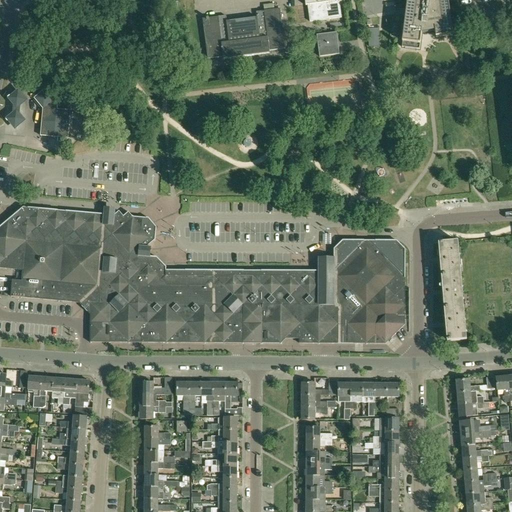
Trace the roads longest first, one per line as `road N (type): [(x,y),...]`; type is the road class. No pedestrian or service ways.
road 1 (unclassified): [(418,367),(420,235),(432,221),(511,215)]
road 2 (unclassified): [(256,365),(418,367)]
road 3 (residential): [(256,365),(108,364)]
road 4 (residential): [(98,511),(108,364)]
road 5 (unclassified): [(254,511),(256,365)]
road 6 (unclassified): [(418,511),(418,367)]
